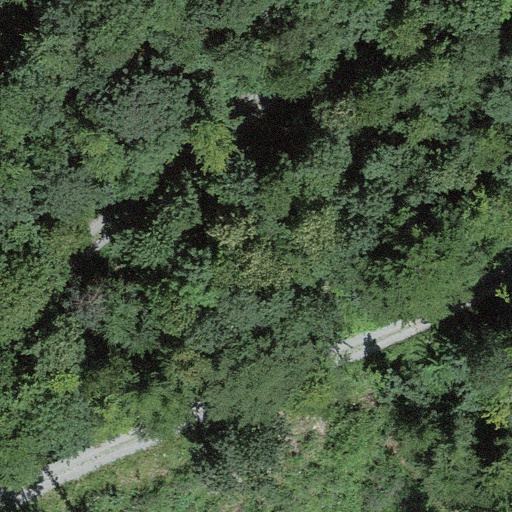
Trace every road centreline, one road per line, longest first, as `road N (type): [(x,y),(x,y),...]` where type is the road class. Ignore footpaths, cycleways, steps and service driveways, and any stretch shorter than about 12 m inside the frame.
road 1 (track): [(511,163),(211,327),(0,470)]
road 2 (track): [(0,298),(344,0)]
